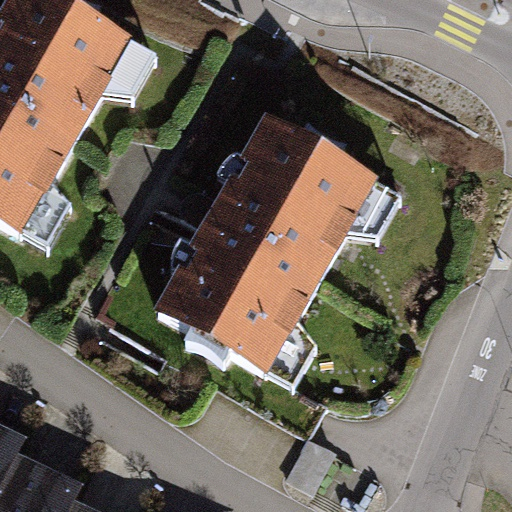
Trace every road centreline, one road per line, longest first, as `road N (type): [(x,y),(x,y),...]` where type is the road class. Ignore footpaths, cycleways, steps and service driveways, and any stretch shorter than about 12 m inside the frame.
road 1 (residential): [(0,333),(259,511)]
road 2 (residential): [(425,511),(511,288)]
